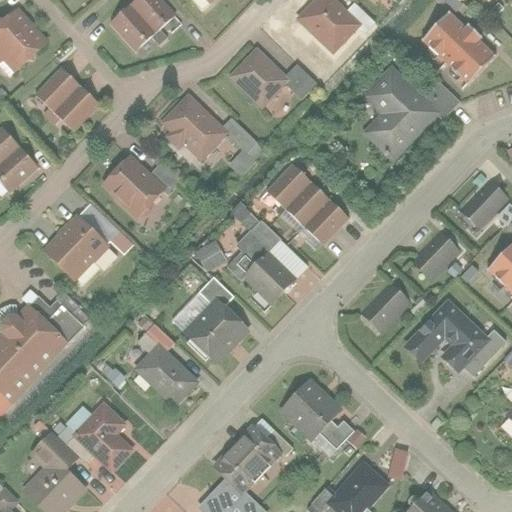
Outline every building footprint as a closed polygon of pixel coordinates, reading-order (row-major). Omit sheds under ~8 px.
[(162,11),(151,0),(116,0),(116,1),(141,30),(162,11)] [(326,0),(292,0),(280,13),(320,53),(350,23),(326,0)] [(96,18),(121,46),(141,30),(116,1),(96,18)] [(0,36),(18,20),(2,3),(0,4),(0,36)] [(435,6),(408,35),(456,78),(483,49),(435,6)] [(0,63),(33,36),(18,20),(0,36),(0,63)] [(244,41),(213,71),(245,104),(276,74),(244,41)] [(20,92),(37,109),(67,79),(50,62),(20,92)] [(352,91),(370,109),(350,129),(375,154),(424,106),(411,93),(381,63),(352,91)] [(447,97),(428,76),(411,93),(424,106),(431,112),(447,97)] [(37,109),(54,126),(84,96),(67,79),(37,109)] [(213,126),(173,89),(146,119),(186,156),(213,126)] [(0,141),(0,176),(22,154),(4,137),(0,141)] [(112,149),(85,179),(122,213),(150,183),(112,149)] [(335,211),(281,162),(257,185),(311,237),(335,211)] [(443,201),(466,223),(494,194),(472,172),(443,201)] [(28,243),(59,275),(95,239),(64,207),(28,243)] [(267,234),(247,215),(236,226),(256,245),(267,234)] [(394,253),(415,275),(445,245),(423,223),(394,253)] [(241,257),(225,274),(255,301),(284,270),(256,245),(236,226),(223,241),(241,257)] [(202,231),(183,243),(196,264),(215,251),(202,231)] [(511,253),(511,246),(501,236),(474,264),(488,278),(511,253)] [(511,282),(511,253),(488,278),(503,292),(511,282)] [(219,293),(197,274),(184,288),(197,299),(202,293),(212,301),(219,293)] [(374,274),(342,307),(365,329),(396,296),(374,274)] [(511,282),(503,292),(511,300),(511,282)] [(75,319),(47,289),(35,300),(23,287),(18,291),(60,334),(75,319)] [(18,291),(0,309),(0,394),(60,334),(18,291)] [(204,359),(236,326),(212,301),(202,293),(197,299),(170,327),(204,359)] [(449,356),(471,335),(432,296),(400,328),(440,367),(449,356)] [(462,370),(484,349),(471,335),(449,356),(462,370)] [(143,337),(119,362),(160,401),(184,376),(143,337)] [(296,371),(264,406),(296,436),(329,402),(296,371)] [(511,427),(511,386),(492,407),(511,427)] [(110,417),(86,396),(57,428),(100,466),(119,444),(100,427),(110,417)] [(24,419),(31,426),(39,419),(44,425),(60,411),(48,397),(24,419)] [(238,422),(223,439),(250,465),(264,451),(238,422)] [(64,453),(36,424),(24,437),(40,454),(51,465),(64,453)] [(280,443),(259,424),(252,432),(273,451),(280,443)] [(223,439),(201,462),(228,487),(250,465),(223,439)] [(378,440),(378,470),(392,470),(392,440),(378,440)] [(38,511),(42,511),(71,483),(51,465),(40,454),(10,484),(38,511)] [(347,511),(374,481),(348,458),(313,500),(327,511),(347,511)] [(232,493),(209,472),(201,482),(224,502),(232,493)] [(421,489),(417,485),(390,511),(444,511),(441,509),(430,498),(421,489)]
